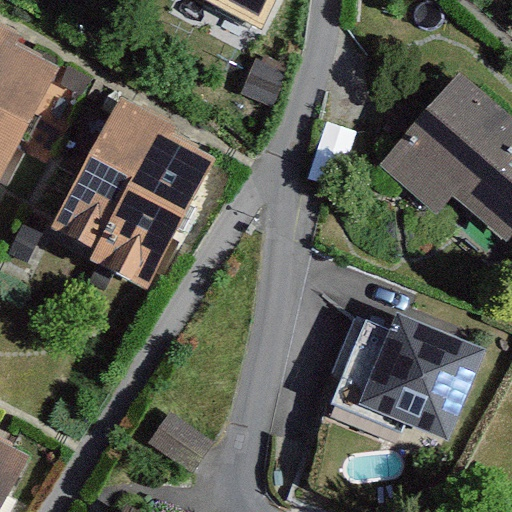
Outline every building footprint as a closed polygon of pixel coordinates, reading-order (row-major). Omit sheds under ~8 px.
[(281,0),(179,0),(177,4),(259,45),(281,0)] [(19,51),(0,41),(0,87),(12,63),(19,51)] [(0,205),(60,87),(12,63),(0,87),(0,205)] [(459,205),(509,249),(511,246),(511,132),(463,89),(381,180),(437,230),(459,205)] [(176,142),(125,115),(55,250),(108,277),(170,153),(176,142)] [(218,177),(170,153),(108,277),(101,289),(149,313),(218,177)] [(360,407),(449,445),(488,353),(399,315),(360,407)] [(212,451),(171,423),(149,458),(190,485),(212,451)] [(0,511),(13,511),(32,476),(0,459),(0,511)]
